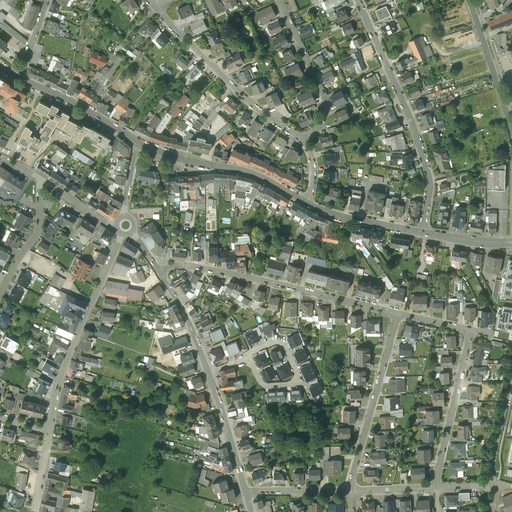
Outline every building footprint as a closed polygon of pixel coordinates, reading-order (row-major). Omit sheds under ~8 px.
[(17,2),(14,0),(9,0),(7,3),(12,8),(13,7),(17,2)] [(132,0),(127,0),(121,5),(126,12),(129,10),(131,13),(138,8),(132,0)] [(217,0),(207,0),(206,0),(213,14),(221,10),(222,10),(218,3),(217,0)] [(237,4),(234,0),(223,0),(224,1),(228,8),(237,4)] [(293,0),(287,0),(293,12),(298,10),(293,0)] [(344,0),(328,0),(324,2),(329,13),(334,11),(332,7),(338,5),(337,4),(345,1),(344,0)] [(485,0),(490,9),(499,6),(496,0),(485,0)] [(55,2),(52,1),(49,8),(57,11),(60,3),(55,2)] [(39,7),(32,4),(23,27),(24,28),(31,30),(39,7)] [(189,4),(178,9),(182,19),(186,17),(187,19),(194,16),(189,4)] [(379,9),(376,11),(380,20),(381,20),(391,15),(388,9),(388,10),(386,6),(382,8),(379,9)] [(12,8),(9,12),(18,19),(20,12),(13,7),(12,8)] [(271,7),(258,12),(263,22),(260,23),(261,23),(267,20),(276,16),(271,7)] [(345,9),(335,14),(339,22),(348,18),(345,9)] [(494,20),(490,21),(489,24),(490,24),(491,26),(490,28),(493,29),(511,21),(511,12),(502,16),(494,20)] [(58,23),(49,19),(45,30),(50,32),(54,33),(55,30),(58,23)] [(198,21),(190,25),(194,34),(207,28),(203,19),(198,21)] [(27,40),(2,20),(1,23),(0,23),(0,26),(24,46),(27,40)] [(158,28),(149,20),(139,30),(144,34),(147,31),(151,35),(158,28)] [(274,24),(269,27),(272,34),(282,30),(278,22),(274,24)] [(351,23),(341,27),(343,31),(344,30),(346,35),(354,31),(351,23)] [(381,28),(385,36),(396,31),(394,28),(395,27),(394,27),(392,28),(390,24),(387,25),(381,28)] [(304,27),(299,30),(303,38),(311,34),(308,26),(304,27)] [(158,28),(151,35),(150,36),(152,38),(153,37),(159,31),(160,30),(158,28)] [(162,34),(159,31),(153,37),(156,40),(162,34)] [(221,42),(216,31),(210,34),(207,36),(212,47),(221,42)] [(170,40),(163,33),(162,34),(156,40),(155,40),(162,47),(170,40)] [(284,36),(274,40),(276,44),(274,45),(276,49),(280,47),(288,43),(284,36)] [(361,37),(353,40),(356,47),(364,43),(361,37)] [(423,47),(418,37),(409,42),(415,56),(418,61),(427,57),(423,47)] [(222,47),(223,46),(221,42),(212,47),(211,48),(214,54),(215,53),(217,57),(224,54),(225,53),(222,47)] [(428,45),(423,47),(427,57),(433,55),(428,45)] [(283,53),(282,53),(286,62),(294,58),(290,50),(290,49),(283,53)] [(136,56),(128,50),(126,53),(134,58),(136,56)] [(357,51),(351,54),(353,58),(353,59),(359,56),(361,55),(359,50),(358,51),(357,51)] [(321,54),(316,57),(315,58),(313,60),(315,63),(316,63),(317,65),(318,64),(320,66),(321,67),(327,64),(325,60),(325,59),(325,58),(329,56),(329,57),(331,57),(333,56),(333,55),(332,53),(327,51),(321,54)] [(104,57),(93,53),(90,60),(101,65),(104,57)] [(184,55),(182,53),(174,61),(182,68),(183,68),(189,62),(189,61),(187,59),(188,58),(187,57),(187,56),(186,55),(185,55),(184,55)] [(238,54),(227,59),(228,62),(227,63),(229,68),(242,62),(242,61),(238,54)] [(65,60),(53,56),(49,67),(47,70),(44,69),(43,72),(44,72),(45,71),(47,72),(46,73),(49,74),(53,76),(53,75),(54,75),(55,72),(59,74),(60,74),(61,74),(62,69),(65,60)] [(118,56),(105,76),(109,79),(122,58),(118,56)] [(364,69),(359,56),(353,59),(353,58),(340,64),(340,63),(342,69),(343,69),(342,68),(349,66),(351,65),(350,65),(355,63),(359,71),(364,69)] [(415,56),(409,59),(408,57),(404,59),(408,66),(418,61),(415,56)] [(404,59),(402,60),(401,59),(398,60),(399,61),(396,62),(400,70),(408,66),(404,59)] [(290,68),(284,70),(288,79),(297,75),(302,72),(298,64),(290,68)] [(41,71),(40,70),(36,79),(42,82),(46,73),(47,72),(45,71),(44,72),(43,72),(44,69),(47,70),(49,67),(44,65),(41,71)] [(195,65),(184,76),(189,81),(193,77),(199,71),(201,70),(195,65)] [(322,70),(324,75),(331,71),(332,70),(330,66),(322,70)] [(40,70),(33,67),(32,70),(28,68),(27,73),(28,76),(36,79),(40,70)] [(74,74),(80,77),(85,80),(88,74),(77,68),(74,74)] [(167,68),(162,73),(167,78),(171,73),(167,68)] [(63,82),(61,81),(66,70),(62,69),(61,74),(60,74),(59,74),(58,78),(54,86),(66,92),(68,87),(64,85),(66,82),(63,81),(63,82)] [(249,69),(244,71),(239,74),(243,83),(253,78),(251,73),(249,69)] [(105,76),(97,71),(93,78),(97,81),(90,92),(91,92),(94,94),(94,95),(98,97),(107,82),(109,79),(105,76)] [(202,74),(199,71),(193,77),(196,80),(202,74)] [(335,79),(331,71),(324,75),(322,76),(326,83),(329,82),(335,79)] [(408,73),(402,76),(406,83),(410,81),(410,83),(413,81),(413,80),(414,79),(411,72),(408,73)] [(367,78),(364,79),(369,88),(381,82),(379,79),(377,73),(373,75),(367,78)] [(53,76),(49,74),(45,83),(54,86),(58,78),(53,76)] [(1,79),(0,77),(0,91),(7,95),(2,105),(15,111),(20,100),(21,101),(24,94),(8,85),(9,84),(6,82),(1,79)] [(68,87),(66,92),(72,94),(73,93),(75,88),(78,81),(72,79),(71,80),(68,87)] [(257,83),(251,85),(255,94),(266,89),(262,80),(257,83)] [(301,80),(292,84),(296,91),(304,86),(301,80)] [(79,92),(77,95),(85,101),(91,92),(90,92),(86,89),(89,83),(87,81),(86,82),(79,92)] [(417,85),(408,89),(412,97),(421,93),(420,90),(418,86),(417,85)] [(184,87),(177,95),(180,98),(184,94),(187,90),(184,87)] [(449,88),(422,97),(423,99),(424,104),(430,102),(435,100),(433,96),(450,91),(449,88)] [(115,94),(109,90),(107,92),(105,95),(110,99),(112,100),(117,94),(116,93),(115,94)] [(384,90),(379,93),(378,90),(374,93),(379,103),(388,98),(384,90)] [(209,91),(207,93),(213,100),(215,98),(209,91)] [(311,91),(298,97),(301,103),(302,107),(315,101),(313,97),(311,91)] [(341,91),(331,97),(335,105),(341,102),(346,100),(341,91)] [(91,92),(85,101),(89,103),(94,95),(94,94),(91,92)] [(270,94),(265,96),(270,106),(274,104),(280,102),(276,92),(275,92),(270,94)] [(117,93),(117,94),(112,100),(117,104),(119,101),(122,97),(117,93)] [(180,98),(167,112),(173,117),(175,114),(176,115),(181,110),(177,106),(179,104),(183,107),(188,102),(187,101),(189,98),(184,94),(180,98)] [(94,95),(89,103),(96,108),(99,103),(96,101),(98,98),(98,97),(94,95)] [(451,99),(439,103),(440,107),(452,102),(451,95),(449,96),(451,99)] [(163,97),(160,100),(167,106),(170,103),(163,97)] [(238,106),(230,98),(226,103),(223,106),(231,113),(232,113),(234,114),(236,112),(235,110),(234,109),(238,106)] [(103,99),(101,102),(100,102),(99,103),(96,108),(102,112),(105,109),(108,105),(106,104),(108,102),(103,99)] [(422,99),(419,100),(419,99),(418,100),(418,101),(415,102),(418,110),(425,107),(424,104),(422,99)] [(223,100),(218,105),(221,108),(223,106),(226,103),(223,100)] [(125,105),(119,101),(117,104),(115,106),(117,108),(121,111),(125,105)] [(76,123),(67,118),(68,115),(65,114),(66,113),(62,111),(60,115),(56,112),(58,108),(51,104),(50,107),(40,102),(38,104),(35,109),(42,113),(43,111),(50,115),(47,119),(48,119),(46,123),(54,127),(55,124),(62,128),(71,133),(70,135),(72,137),(72,138),(79,142),(84,134),(85,135),(86,134),(89,128),(83,124),(83,123),(78,120),(76,123)] [(276,107),(274,108),(276,110),(277,110),(278,113),(280,112),(281,115),(283,114),(284,117),(285,116),(286,118),(292,116),(290,113),(289,114),(288,111),(287,111),(283,103),(281,104),(276,107)] [(131,109),(125,105),(121,111),(122,111),(121,113),(122,114),(122,115),(129,119),(134,110),(132,108),(131,109)] [(117,108),(115,106),(114,107),(110,112),(108,116),(110,118),(117,108)] [(390,106),(378,111),(379,116),(384,114),(388,123),(396,120),(390,106)] [(341,110),(334,113),(339,122),(349,117),(345,108),(341,110)] [(193,112),(189,110),(181,120),(185,122),(192,114),(193,112)] [(202,124),(202,125),(207,128),(218,114),(217,113),(213,110),(206,120),(202,124)] [(250,117),(245,114),(246,113),(246,112),(245,112),(244,111),(244,112),(243,112),(238,121),(242,123),(244,122),(246,123),(249,118),(250,117)] [(309,111),(304,114),(305,116),(298,119),(301,128),(314,122),(309,111)] [(153,132),(154,132),(163,118),(166,114),(164,112),(158,118),(160,120),(158,121),(154,128),(152,131),(153,132)] [(206,120),(201,115),(199,117),(193,112),(192,114),(185,122),(190,126),(196,120),(202,124),(206,120)] [(163,118),(154,132),(162,135),(163,133),(160,132),(171,116),(167,113),(166,114),(163,118)] [(433,123),(430,113),(421,116),(422,120),(423,120),(425,126),(433,123)] [(18,125),(2,114),(0,116),(0,119),(16,130),(18,125)] [(38,120),(34,117),(31,115),(29,120),(31,122),(36,125),(35,126),(38,128),(40,123),(38,121),(38,120)] [(121,115),(117,122),(124,126),(129,119),(122,115),(121,115)] [(154,118),(148,127),(149,127),(148,130),(151,132),(152,131),(154,128),(158,121),(154,118)] [(398,119),(385,124),(388,132),(396,129),(401,127),(398,119)] [(177,121),(166,136),(168,137),(169,137),(172,132),(174,130),(178,125),(180,122),(178,120),(177,121)] [(185,122),(181,120),(180,122),(178,125),(181,127),(184,129),(187,131),(190,126),(185,122)] [(196,120),(190,126),(187,131),(192,134),(194,132),(195,133),(202,125),(202,124),(196,120)] [(258,122),(254,120),(251,127),(248,131),(252,134),(255,135),(257,131),(261,124),(258,122)] [(46,123),(45,122),(42,127),(41,126),(39,130),(37,129),(33,136),(29,134),(31,130),(25,126),(21,134),(21,135),(17,143),(24,147),(25,145),(30,148),(37,152),(40,147),(38,147),(40,144),(43,145),(45,142),(46,142),(47,140),(48,140),(50,136),(49,135),(54,127),(46,123)] [(229,123),(215,135),(219,140),(223,136),(233,127),(229,123)] [(110,139),(90,127),(89,128),(86,134),(89,136),(89,137),(96,141),(95,143),(104,148),(106,145),(110,139)] [(146,129),(141,127),(139,129),(137,134),(142,136),(146,129)] [(273,132),(266,128),(264,132),(261,137),(268,141),(273,132)] [(148,130),(146,129),(142,136),(147,139),(149,134),(150,135),(151,132),(148,130)] [(187,131),(184,129),(181,134),(183,136),(183,137),(189,139),(189,138),(192,134),(187,131)] [(439,137),(436,130),(428,133),(432,143),(441,140),(440,137),(439,137)] [(154,132),(153,132),(150,135),(148,139),(160,144),(163,135),(162,135),(154,132)] [(232,134),(227,140),(230,143),(231,142),(236,139),(235,137),(232,134)] [(402,134),(390,137),(385,138),(385,139),(387,144),(391,143),(392,145),(393,150),(405,146),(403,141),(404,141),(402,134)] [(329,136),(320,138),(322,147),(333,144),(331,135),(329,136)] [(227,140),(223,136),(219,140),(218,140),(222,145),(225,148),(230,143),(227,140)] [(117,137),(109,148),(114,151),(114,150),(118,145),(121,140),(117,137)] [(168,137),(164,145),(174,147),(176,141),(176,139),(171,137),(169,137),(168,137)] [(183,137),(182,143),(179,142),(178,148),(186,150),(186,148),(187,146),(187,143),(188,143),(189,139),(183,137)] [(204,138),(197,137),(196,140),(189,138),(189,139),(188,143),(187,143),(187,146),(186,148),(208,153),(211,143),(203,142),(204,138)] [(284,140),(281,138),(280,138),(278,137),(273,145),(281,150),(283,147),(286,142),(284,140)] [(74,139),(72,142),(71,144),(70,144),(69,146),(68,146),(67,149),(72,151),(79,142),(74,139)] [(236,139),(231,142),(233,144),(235,147),(240,144),(236,139)] [(130,148),(121,140),(118,145),(124,149),(130,150),(130,148)] [(224,150),(223,152),(220,161),(228,163),(228,161),(230,158),(226,157),(228,152),(227,150),(230,147),(233,144),(231,142),(230,143),(225,148),(224,150)] [(124,149),(118,145),(114,150),(118,152),(116,154),(119,157),(123,157),(124,149)] [(295,148),(291,146),(289,150),(286,155),(290,158),(289,159),(293,162),(294,160),(297,162),(300,156),(297,154),(298,151),(294,149),(295,148)] [(46,165),(45,166),(52,171),(57,164),(61,160),(68,153),(59,147),(50,160),(49,162),(47,165),(46,165)] [(445,147),(433,151),(437,164),(439,164),(441,172),(448,169),(445,159),(448,158),(445,147)] [(214,148),(212,158),(220,161),(223,152),(220,151),(218,151),(218,149),(214,148)] [(245,152),(244,154),(237,151),(237,150),(233,149),(230,158),(228,161),(231,163),(233,162),(234,162),(234,163),(236,164),(238,164),(239,164),(240,164),(243,165),(244,164),(247,166),(248,164),(252,156),(248,154),(248,153),(245,152)] [(76,152),(73,155),(78,158),(77,159),(91,167),(94,163),(76,152)] [(410,154),(403,155),(391,155),(391,161),(398,161),(398,159),(403,159),(404,161),(402,162),(403,163),(404,169),(409,168),(413,167),(411,160),(411,157),(410,158),(409,155),(410,154)] [(322,156),(323,164),(336,163),(335,155),(322,156)] [(255,158),(252,156),(248,164),(252,166),(252,165),(254,166),(257,159),(255,158)] [(261,160),(257,159),(254,166),(254,167),(257,168),(258,168),(260,169),(263,162),(261,161),(261,160)] [(39,162),(34,169),(40,173),(44,165),(43,165),(39,162)] [(127,164),(122,162),(120,172),(119,175),(125,176),(127,167),(127,164)] [(260,169),(263,171),(263,170),(266,171),(268,165),(269,164),(267,162),(266,163),(263,162),(260,169)] [(45,166),(44,165),(40,173),(48,178),(52,171),(45,166)] [(277,169),(268,165),(266,171),(265,173),(269,174),(274,176),(277,170),(277,169)] [(0,166),(0,183),(2,185),(10,172),(0,166)] [(495,169),(488,168),(488,189),(504,189),(505,169),(495,169)] [(150,171),(142,170),(136,169),(134,177),(148,180),(148,181),(158,183),(160,174),(159,173),(158,172),(152,171),(150,171)] [(286,174),(277,170),(274,176),(274,177),(280,179),(279,180),(281,181),(282,180),(283,181),(286,174)] [(52,171),(48,178),(53,181),(57,174),(55,172),(52,171)] [(10,172),(2,185),(17,195),(25,182),(10,172)] [(331,172),(324,172),(324,180),(333,180),(332,176),(331,176),(331,172)] [(292,175),(287,173),(286,174),(283,181),(287,183),(287,182),(289,183),(292,176),(292,175)] [(57,174),(53,181),(58,185),(63,178),(60,176),(57,174)] [(119,175),(117,174),(116,175),(115,182),(124,184),(125,176),(119,175)] [(210,174),(199,176),(200,182),(200,184),(207,183),(211,183),(210,174)] [(227,175),(213,174),(213,179),(213,181),(214,181),(214,183),(213,194),(218,195),(218,193),(219,183),(222,185),(226,185),(227,175)] [(383,177),(371,175),(370,181),(382,183),(383,177)] [(194,176),(185,177),(185,183),(186,184),(189,184),(190,200),(190,201),(194,201),(195,201),(195,198),(194,190),(194,186),(194,176)] [(298,179),(292,176),(289,183),(292,185),(295,187),(296,186),(297,184),(298,182),(297,180),(298,179)] [(175,177),(170,178),(170,183),(171,185),(174,184),(176,195),(179,195),(178,185),(177,183),(176,182),(175,177)] [(185,177),(175,177),(176,182),(177,183),(178,185),(184,185),(186,185),(186,184),(185,183),(185,177)] [(65,179),(63,178),(58,185),(63,188),(68,181),(65,179)] [(250,180),(245,178),(243,186),(247,187),(251,188),(252,184),(249,184),(250,180)] [(260,184),(250,180),(249,184),(252,184),(251,188),(250,191),(246,190),(245,196),(251,198),(253,199),(255,195),(256,193),(260,184)] [(70,182),(68,181),(63,188),(68,191),(73,184),(70,182)] [(447,183),(440,185),(442,191),(448,189),(447,187),(452,185),(451,182),(447,183)] [(211,183),(207,183),(208,194),(204,194),(205,199),(205,204),(205,210),(209,209),(208,209),(208,206),(208,199),(212,199),(213,194),(214,183),(211,183)] [(75,186),(73,184),(68,191),(73,195),(78,188),(75,186)] [(267,188),(260,184),(256,193),(259,195),(259,194),(263,196),(267,188)] [(473,184),(473,192),(476,192),(477,188),(485,187),(485,184),(473,184)] [(107,194),(109,191),(100,185),(97,188),(99,189),(100,190),(107,194)] [(275,192),(267,188),(263,196),(265,197),(269,199),(271,201),(271,200),(275,193),(275,192)] [(338,191),(331,188),(329,195),(326,195),(324,200),(329,202),(331,198),(338,200),(340,193),(338,192),(338,191)] [(362,191),(353,189),(351,196),(351,197),(360,198),(361,198),(362,191)] [(107,194),(100,190),(96,195),(101,199),(101,198),(104,200),(107,194)] [(245,192),(236,190),(235,202),(244,203),(245,192)] [(455,190),(448,192),(449,195),(447,196),(448,199),(454,198),(455,190)] [(385,194),(378,193),(378,192),(375,192),(368,191),(365,207),(370,208),(369,209),(371,211),(375,212),(377,211),(377,209),(382,210),(383,201),(385,194)] [(187,193),(182,193),(183,200),(180,201),(180,210),(189,209),(188,207),(188,200),(187,193)] [(282,197),(276,193),(275,193),(271,200),(274,202),(278,204),(279,200),(282,197)] [(360,198),(351,197),(351,196),(349,206),(348,209),(349,209),(349,208),(358,210),(361,198),(360,198)] [(93,201),(89,199),(86,205),(85,205),(95,211),(96,209),(99,205),(93,201)] [(121,203),(114,199),(111,205),(118,208),(121,203)] [(418,201),(413,200),(411,208),(414,208),(413,215),(418,216),(420,204),(417,204),(418,201)] [(294,203),(289,201),(286,206),(284,210),(286,212),(285,213),(287,214),(288,213),(289,212),(289,211),(294,203)] [(262,203),(260,202),(259,203),(258,207),(257,209),(258,210),(259,210),(259,211),(264,213),(266,209),(268,205),(262,203)] [(274,202),(271,207),(272,208),(270,212),(268,217),(271,218),(278,204),(274,202)] [(294,203),(289,211),(289,212),(292,213),(294,215),(295,214),(297,211),(299,206),(294,203)] [(390,208),(389,214),(395,215),(398,204),(391,203),(390,208)] [(447,204),(441,203),(437,223),(445,225),(448,209),(446,209),(447,204)] [(111,205),(109,204),(108,205),(106,208),(103,214),(110,218),(111,219),(112,218),(113,218),(118,208),(111,205)] [(404,205),(398,204),(395,215),(402,216),(403,211),(404,205)] [(286,206),(282,205),(279,212),(278,212),(274,220),(278,222),(284,210),(286,206)] [(467,209),(455,207),(452,225),(464,227),(467,209)] [(303,208),(300,213),(298,216),(302,218),(307,220),(311,213),(303,208)] [(75,217),(64,211),(63,211),(60,211),(60,212),(59,212),(52,220),(60,227),(62,224),(66,224),(70,226),(71,225),(75,217)] [(23,214),(21,213),(17,219),(28,225),(31,218),(29,217),(23,214)] [(319,217),(311,213),(307,220),(305,223),(312,227),(319,217)] [(413,215),(410,215),(409,221),(409,223),(417,225),(418,216),(413,215)] [(74,227),(69,236),(74,239),(79,230),(77,229),(76,228),(82,219),(79,217),(78,219),(74,227)] [(95,226),(83,218),(82,219),(76,228),(77,229),(79,230),(81,231),(81,232),(82,231),(88,235),(87,236),(88,236),(95,226)] [(28,225),(17,219),(14,225),(16,226),(24,230),(25,231),(28,225)] [(60,227),(52,220),(46,228),(48,229),(44,234),(46,236),(53,241),(54,242),(57,237),(55,236),(61,228),(60,227)] [(332,223),(327,220),(326,225),(324,229),(323,234),(329,235),(329,233),(332,223)] [(312,227),(305,223),(304,226),(300,234),(299,235),(303,237),(306,240),(313,244),(316,240),(317,233),(311,230),(312,227)] [(326,225),(322,223),(317,233),(323,234),(324,229),(326,225)] [(105,228),(100,224),(96,230),(100,232),(98,235),(100,236),(105,228)] [(150,224),(140,231),(144,238),(145,237),(147,240),(146,241),(148,244),(149,244),(151,247),(155,254),(163,248),(160,244),(164,241),(154,226),(152,228),(150,224)] [(364,229),(353,227),(351,236),(354,237),(354,238),(359,239),(359,237),(362,238),(364,229)] [(114,234),(105,228),(100,236),(102,237),(105,239),(109,242),(112,237),(114,234)] [(364,229),(362,238),(362,239),(371,241),(373,230),(364,229)] [(100,232),(96,230),(95,232),(93,236),(95,238),(100,241),(102,237),(100,236),(98,235),(100,232)] [(381,232),(373,230),(371,241),(377,242),(379,242),(381,232)] [(22,237),(11,232),(8,237),(19,242),(22,237)] [(323,234),(317,233),(316,240),(328,241),(329,235),(323,234)] [(339,238),(332,236),(331,234),(329,233),(329,235),(328,241),(338,244),(339,238)] [(235,242),(235,245),(250,244),(249,237),(247,234),(237,235),(238,241),(235,242)] [(19,242),(8,237),(6,242),(10,244),(17,248),(19,242)] [(109,242),(105,239),(103,242),(105,243),(111,246),(114,237),(112,237),(109,242)] [(401,239),(392,237),(390,246),(400,248),(400,247),(401,239)] [(410,240),(401,239),(400,247),(405,248),(408,248),(410,240)] [(43,242),(42,241),(37,248),(39,249),(39,250),(41,252),(42,251),(44,253),(49,247),(48,245),(43,242)] [(137,249),(125,241),(121,248),(133,256),(137,249)] [(247,244),(235,246),(235,250),(236,254),(236,257),(245,256),(252,256),(247,244)] [(433,245),(428,244),(427,245),(425,245),(422,259),(426,259),(426,255),(434,256),(436,247),(433,246),(433,245)] [(292,247),(282,245),(280,256),(285,257),(284,263),(288,264),(292,247)] [(9,254),(0,249),(0,271),(1,272),(9,254)] [(209,249),(208,249),(208,250),(208,261),(217,261),(217,249),(209,249)] [(201,260),(201,250),(192,250),(192,259),(201,260)] [(460,251),(452,250),(450,258),(456,259),(459,260),(458,258),(460,251)] [(107,255),(99,251),(98,253),(96,257),(95,260),(97,261),(103,264),(107,255)] [(467,252),(460,251),(458,258),(459,260),(465,261),(467,252)] [(481,254),(473,252),(472,258),(470,264),(476,264),(476,265),(476,263),(480,264),(481,254)] [(227,255),(227,260),(228,266),(237,265),(236,262),(236,257),(236,254),(227,255)] [(370,254),(366,258),(370,262),(373,260),(376,263),(380,260),(375,256),(373,258),(370,254)] [(502,258),(487,255),(485,269),(500,271),(502,258)] [(326,260),(307,256),(306,262),(324,267),(326,260)] [(132,263),(117,257),(111,271),(116,273),(124,276),(127,268),(129,269),(132,263)] [(92,266),(80,259),(72,274),(84,281),(87,274),(87,275),(89,272),(88,272),(92,266)] [(511,260),(508,259),(502,296),(511,297),(511,260)] [(284,263),(270,260),(267,272),(282,276),(282,275),(284,263)] [(245,261),(236,262),(237,265),(237,271),(246,270),(245,261)] [(341,264),(339,271),(356,275),(356,274),(362,275),(364,270),(341,264)] [(301,268),(290,265),(289,269),(290,269),(288,276),(288,277),(290,278),(292,280),(293,280),(295,279),(298,280),(301,268)] [(27,269),(25,274),(32,277),(33,278),(35,273),(27,269)] [(142,270),(137,272),(141,282),(146,281),(142,270)] [(329,276),(309,271),(306,280),(326,285),(329,276)] [(25,274),(22,272),(20,275),(20,274),(18,277),(19,278),(17,281),(27,286),(31,280),(30,280),(32,277),(25,274)] [(137,272),(129,275),(133,285),(141,282),(137,272)] [(54,274),(49,285),(59,290),(65,280),(54,274)] [(198,276),(194,274),(190,280),(193,281),(195,282),(196,281),(198,276)] [(350,281),(329,275),(329,276),(326,285),(347,290),(350,281)] [(391,283),(386,276),(381,279),(386,287),(388,289),(389,290),(394,287),(393,286),(391,283)] [(179,278),(170,283),(173,288),(175,286),(182,282),(179,278)] [(222,283),(213,278),(208,288),(217,292),(218,292),(221,285),(222,283)] [(128,284),(107,280),(102,292),(106,292),(115,294),(126,296),(128,284)] [(497,285),(494,286),(496,289),(493,291),(495,294),(492,295),(497,304),(501,280),(497,280),(495,281),(497,285)] [(183,281),(182,282),(175,286),(181,296),(187,290),(188,290),(183,281)] [(232,283),(229,281),(227,286),(226,288),(225,290),(226,290),(231,293),(232,291),(237,283),(236,283),(235,284),(232,282),(232,283)] [(374,286),(365,284),(364,283),(363,282),(362,283),(358,282),(355,292),(359,293),(359,295),(361,295),(362,294),(365,295),(366,296),(367,296),(368,295),(372,296),(371,298),(374,299),(375,297),(376,298),(377,299),(378,299),(379,298),(379,297),(379,296),(381,288),(377,287),(376,285),(375,285),(374,286)] [(244,287),(237,283),(232,291),(235,293),(239,295),(239,294),(244,287)] [(38,301),(58,312),(66,294),(59,290),(49,285),(38,301)] [(158,286),(147,293),(153,301),(158,298),(164,294),(158,286)] [(11,294),(10,298),(19,302),(24,292),(16,288),(15,288),(13,291),(12,291),(10,294),(11,294)] [(405,289),(398,288),(397,294),(391,292),(391,293),(390,297),(389,298),(390,298),(390,299),(389,301),(396,303),(396,304),(397,304),(398,304),(398,303),(399,303),(399,301),(402,301),(403,295),(403,294),(404,295),(404,294),(405,293),(404,292),(405,289)] [(192,299),(197,295),(194,294),(187,290),(184,293),(190,301),(192,299)] [(265,292),(257,290),(256,293),(254,293),(253,298),(262,301),(265,292)] [(66,294),(58,312),(64,314),(65,312),(69,305),(72,297),(66,294)] [(239,294),(239,295),(234,303),(241,307),(242,306),(244,304),(247,299),(239,294)] [(413,297),(413,300),(413,309),(427,309),(427,301),(427,296),(421,296),(421,297),(413,297)] [(274,299),(270,298),(268,307),(273,308),(273,307),(277,307),(279,298),(275,297),(274,299)] [(116,300),(104,298),(103,306),(113,307),(114,305),(115,305),(116,300)] [(86,304),(76,299),(72,306),(78,309),(83,311),(86,304)] [(286,302),(286,315),(295,316),(296,316),(296,302),(286,302)] [(433,302),(433,306),(433,311),(443,311),(443,305),(443,302),(433,302)] [(15,307),(7,303),(3,311),(5,312),(10,314),(11,315),(15,307)] [(311,304),(302,303),(302,312),(303,312),(303,317),(312,317),(312,310),(311,310),(311,304)] [(457,303),(449,303),(449,306),(449,315),(458,315),(458,303),(457,303)] [(175,305),(168,308),(169,312),(171,314),(178,310),(175,305)] [(329,307),(318,307),(318,316),(318,321),(320,321),(327,321),(328,321),(329,321),(329,318),(329,307)] [(465,307),(465,311),(465,319),(475,319),(475,307),(474,307),(473,307),(465,307)] [(511,318),(511,308),(502,307),(501,314),(498,313),(496,329),(507,331),(508,324),(511,324),(511,318)] [(188,313),(191,317),(194,315),(195,316),(199,313),(197,312),(199,310),(197,308),(195,310),(193,309),(188,313)] [(178,310),(171,314),(173,318),(174,321),(181,318),(178,310)] [(114,312),(102,311),(101,319),(110,320),(113,321),(114,312)] [(489,312),(482,311),(482,316),(481,316),(481,317),(482,317),(482,324),(487,324),(487,323),(490,323),(490,320),(490,316),(489,316),(489,312)] [(5,312),(4,314),(3,313),(1,313),(1,314),(0,315),(0,314),(0,325),(0,327),(4,325),(4,326),(6,326),(7,325),(7,324),(11,323),(10,319),(11,317),(9,316),(10,314),(5,312)] [(55,318),(63,321),(66,315),(64,314),(58,312),(55,318)] [(344,312),(335,312),(335,318),(335,324),(340,324),(340,322),(344,322),(344,312)] [(204,317),(200,318),(202,323),(211,319),(209,313),(203,315),(204,317)] [(80,317),(75,315),(75,316),(73,319),(66,315),(63,321),(71,325),(76,327),(80,317)] [(360,316),(350,316),(350,326),(350,327),(351,327),(360,327),(360,316)] [(181,318),(174,321),(175,324),(177,327),(184,324),(181,318)] [(202,323),(201,323),(203,328),(203,329),(209,326),(214,324),(211,319),(202,323)] [(373,321),(367,321),(367,330),(367,332),(373,332),(373,334),(380,334),(380,320),(373,320),(373,321)] [(275,334),(272,328),(275,327),(276,327),(274,323),(264,328),(262,328),(264,332),(266,338),(275,334)] [(419,327),(405,324),(402,335),(407,336),(416,338),(419,327)] [(103,326),(100,325),(96,333),(106,337),(110,329),(103,326)] [(261,334),(258,326),(252,328),(253,331),(256,330),(258,336),(262,335),(261,334)] [(68,331),(58,327),(55,332),(71,338),(73,333),(68,331)] [(93,331),(84,328),(80,337),(81,337),(89,340),(93,331)] [(209,336),(212,343),(226,337),(222,328),(211,332),(208,333),(209,336)] [(209,336),(208,333),(211,332),(209,329),(204,331),(201,332),(203,338),(209,336)] [(245,334),(246,337),(249,344),(260,340),(258,336),(256,330),(253,331),(245,334)] [(186,337),(174,341),(171,332),(162,331),(162,334),(165,335),(166,336),(158,339),(162,351),(173,347),(174,349),(189,344),(186,337)] [(294,346),(301,343),(296,333),(287,338),(292,348),(294,346)] [(18,343),(6,336),(0,346),(13,352),(18,343)] [(455,336),(446,336),(447,342),(447,344),(448,344),(448,348),(456,347),(455,336)] [(89,340),(81,337),(76,350),(80,352),(81,348),(82,349),(83,348),(88,350),(89,346),(91,341),(89,340)] [(59,342),(54,339),(49,348),(51,349),(54,351),(56,349),(57,346),(59,342)] [(490,344),(477,341),(476,348),(477,348),(475,358),(482,359),(484,348),(489,349),(490,344)] [(68,347),(59,342),(57,346),(60,347),(60,348),(62,349),(66,351),(68,347)] [(226,346),(227,350),(231,359),(235,357),(234,354),(240,352),(236,342),(226,346)] [(408,344),(399,345),(399,353),(403,353),(403,354),(412,354),(411,344),(408,344)] [(51,349),(49,348),(48,347),(46,351),(55,356),(55,354),(50,351),(51,349)] [(214,350),(210,351),(213,362),(217,360),(217,361),(221,359),(221,358),(223,357),(220,348),(214,350)] [(274,362),(280,359),(284,357),(280,348),(270,353),(274,362)] [(297,352),(294,353),(298,362),(307,358),(303,349),(297,352)] [(370,349),(355,349),(355,365),(362,365),(367,365),(370,365),(370,364),(370,349)] [(76,350),(74,350),(72,357),(77,359),(85,361),(91,362),(92,358),(80,355),(81,353),(80,352),(76,350)] [(21,355),(16,352),(14,352),(12,357),(13,357),(12,358),(18,361),(21,355)] [(192,353),(180,357),(183,365),(192,362),(195,361),(192,353)] [(255,357),(259,366),(268,362),(264,353),(260,355),(255,357)] [(445,357),(441,357),(441,363),(441,366),(441,367),(443,366),(452,366),(452,357),(449,357),(445,357)] [(48,358),(47,358),(45,361),(55,366),(55,367),(58,368),(60,365),(51,360),(48,358)] [(83,363),(71,359),(69,367),(77,369),(81,370),(82,367),(83,363)] [(55,366),(45,361),(41,368),(49,372),(51,373),(55,367),(55,366)] [(192,362),(183,365),(177,367),(179,374),(183,376),(195,372),(192,362)] [(407,362),(395,362),(395,374),(401,374),(401,370),(408,370),(408,362),(407,362)] [(301,368),(307,381),(309,380),(316,377),(310,363),(303,367),(301,368)] [(283,365),(277,368),(283,379),(292,375),(286,364),(283,365)] [(77,369),(69,367),(67,374),(73,376),(74,372),(75,372),(76,372),(77,369)] [(478,367),(472,368),(472,372),(472,378),(472,381),(474,381),(481,380),(481,377),(481,373),(486,373),(485,367),(478,367)] [(265,370),(262,372),(266,381),(275,377),(271,368),(265,370)] [(29,370),(26,375),(31,378),(34,372),(29,370)] [(225,370),(219,372),(219,379),(227,379),(227,375),(226,375),(225,370)] [(357,371),(354,371),(354,384),(366,384),(366,371),(357,371)] [(443,373),(440,373),(440,383),(449,383),(448,373),(443,373)] [(194,379),(191,380),(194,388),(203,384),(200,377),(198,377),(194,379)] [(49,384),(39,379),(33,391),(36,393),(43,397),(49,384)] [(242,379),(235,379),(237,381),(234,382),(235,387),(239,387),(243,387),(242,379)] [(396,380),(389,380),(390,392),(405,391),(404,380),(396,380)] [(323,392),(319,383),(312,386),(309,387),(314,396),(323,392)] [(67,386),(63,385),(61,393),(66,394),(66,393),(70,394),(72,387),(67,386)] [(475,387),(468,387),(468,392),(468,400),(470,400),(476,400),(476,399),(475,394),(480,394),(479,387),(475,388),(475,387)] [(300,389),(291,390),(291,400),(301,399),(300,389)] [(268,391),(268,394),(268,400),(268,401),(285,400),(285,393),(284,390),(268,391)] [(353,390),(348,390),(348,393),(351,393),(351,398),(361,398),(361,393),(359,393),(359,390),(353,390)] [(241,393),(233,394),(235,403),(236,403),(243,401),(241,393)] [(438,393),(433,393),(433,394),(434,401),(436,400),(436,404),(443,404),(443,395),(442,395),(442,393),(438,393)] [(196,397),(195,397),(191,395),(191,397),(188,405),(195,408),(203,406),(203,405),(206,404),(203,394),(196,397)] [(65,399),(60,397),(58,408),(71,411),(72,407),(63,405),(65,399)] [(10,399),(5,398),(3,407),(11,409),(12,405),(13,400),(10,399)] [(397,398),(384,398),(385,406),(383,406),(383,410),(390,410),(396,410),(396,409),(395,403),(397,403),(397,398)] [(22,401),(19,411),(41,417),(44,406),(22,401)] [(473,406),(462,406),(463,419),(468,419),(473,419),(473,418),(473,407),(473,406)] [(242,407),(236,408),(238,419),(245,417),(242,407)] [(236,408),(228,410),(229,416),(237,414),(236,411),(236,408)] [(355,410),(343,410),(343,421),(347,421),(348,421),(354,421),(355,421),(355,410)] [(438,410),(426,411),(426,418),(426,419),(428,419),(428,423),(426,423),(427,424),(439,423),(438,410)] [(213,414),(203,417),(206,427),(207,427),(215,424),(216,424),(213,414)] [(68,417),(62,415),(60,423),(70,425),(72,418),(68,417)] [(390,417),(380,417),(381,424),(380,424),(380,428),(390,428),(389,422),(393,422),(394,422),(395,422),(395,417),(390,417)] [(244,425),(235,427),(238,436),(246,433),(245,429),(247,429),(246,425),(244,426),(244,425)] [(465,425),(458,425),(459,438),(463,438),(467,438),(468,438),(467,430),(469,430),(469,425),(465,425)] [(206,427),(199,427),(199,436),(202,436),(202,433),(203,433),(203,434),(208,434),(209,433),(208,430),(207,427),(206,427)] [(8,429),(3,428),(0,439),(1,438),(5,439),(5,440),(8,429)] [(217,428),(208,430),(209,433),(210,438),(217,436),(220,435),(218,428),(217,428)] [(342,428),(338,428),(338,436),(342,436),(342,437),(350,437),(350,432),(349,432),(349,428),(342,428)] [(14,430),(8,429),(5,440),(6,440),(6,439),(11,441),(10,441),(11,441),(12,436),(14,430)] [(433,430),(424,430),(425,441),(434,441),(433,430)] [(34,434),(21,431),(19,438),(29,441),(28,445),(36,447),(39,436),(33,434),(34,434)] [(375,435),(375,446),(384,446),(384,434),(382,435),(375,435)] [(68,441),(59,439),(58,447),(66,449),(67,444),(68,441)] [(249,439),(241,441),(243,449),(245,449),(251,447),(249,439)] [(210,442),(206,440),(203,447),(207,449),(209,446),(219,449),(219,444),(218,444),(210,442)] [(465,444),(454,445),(454,458),(465,457),(465,444)] [(226,447),(219,449),(220,453),(221,456),(228,454),(226,447)] [(35,454),(22,450),(18,462),(25,465),(30,467),(31,467),(35,454)] [(379,452),(370,452),(370,463),(375,463),(375,461),(380,461),(380,462),(385,462),(385,452),(379,452)] [(218,455),(210,453),(209,457),(206,457),(205,460),(205,461),(215,463),(216,460),(218,455)] [(248,456),(251,466),(263,463),(260,453),(249,456),(248,456)] [(229,457),(222,459),(223,462),(224,466),(231,464),(229,457)] [(329,461),(327,461),(327,474),(341,474),(341,461),(329,461)] [(66,464),(55,462),(55,465),(52,464),(51,468),(60,470),(64,471),(66,464)] [(463,463),(449,464),(450,477),(457,477),(457,470),(463,470),(463,463)] [(231,464),(224,466),(225,468),(226,472),(233,470),(231,464)] [(424,468),(412,468),(412,478),(425,477),(424,468)] [(207,471),(201,469),(198,481),(207,487),(210,481),(205,478),(207,471)] [(371,470),(364,470),(364,480),(370,480),(370,481),(377,481),(377,469),(371,470)] [(320,470),(309,470),(309,479),(320,479),(320,476),(320,470)] [(261,471),(257,472),(257,473),(254,474),(255,476),(253,477),(254,483),(260,481),(260,482),(263,481),(263,480),(261,471)] [(15,488),(24,489),(27,473),(18,472),(15,488)] [(58,476),(48,473),(45,485),(50,486),(51,482),(52,483),(52,480),(57,482),(61,483),(63,477),(58,476)] [(283,473),(274,474),(275,483),(284,482),(284,476),(284,475),(283,475),(283,473)] [(303,473),(294,473),(294,483),(303,483),(303,479),(303,473)] [(64,477),(63,477),(61,483),(60,488),(66,489),(68,479),(64,477)] [(229,487),(227,483),(226,479),(213,483),(213,484),(215,492),(221,491),(221,492),(219,492),(223,502),(236,498),(235,494),(233,488),(229,489),(228,488),(229,487)] [(50,486),(45,485),(43,491),(48,492),(58,494),(64,496),(66,489),(60,488),(60,489),(55,488),(50,486)] [(95,491),(83,489),(79,509),(91,511),(95,491)] [(17,494),(13,493),(10,502),(8,502),(7,506),(7,507),(20,511),(22,506),(21,506),(24,497),(23,497),(17,494)] [(511,503),(510,500),(511,499),(511,493),(502,498),(505,506),(503,507),(505,511),(509,510),(509,511),(511,509),(511,503)] [(459,496),(445,496),(446,506),(449,506),(452,506),(452,505),(454,505),(454,506),(460,505),(459,500),(459,496)] [(47,499),(42,498),(40,510),(45,511),(46,506),(55,509),(56,504),(55,504),(55,501),(47,499)] [(67,502),(57,499),(56,504),(65,506),(66,507),(67,502)] [(266,502),(262,502),(261,499),(253,501),(255,508),(261,506),(262,511),(269,511),(272,511),(270,505),(267,505),(266,502)] [(411,511),(411,500),(402,500),(402,501),(400,501),(400,507),(400,511),(411,511)] [(393,501),(383,501),(384,508),(383,511),(393,511),(393,507),(393,501)] [(299,502),(299,503),(293,503),(293,508),(292,511),(304,511),(305,510),(304,505),(301,505),(301,502),(299,502)] [(321,502),(312,502),(312,505),(311,505),(311,508),(312,508),(313,511),(317,511),(321,511),(321,502)] [(374,502),(363,503),(363,511),(374,511),(374,505),(374,502)]
